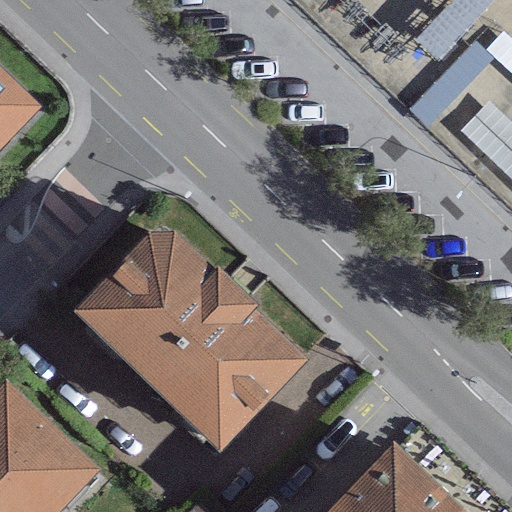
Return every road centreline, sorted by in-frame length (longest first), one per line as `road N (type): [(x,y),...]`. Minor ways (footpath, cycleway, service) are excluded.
road 1 (tertiary): [(171,99),(430,348)]
road 2 (residential): [(171,99),(0,277)]
road 3 (tertiary): [(69,0),(171,99)]
road 4 (tertiary): [(430,348),(457,397),(511,461)]
